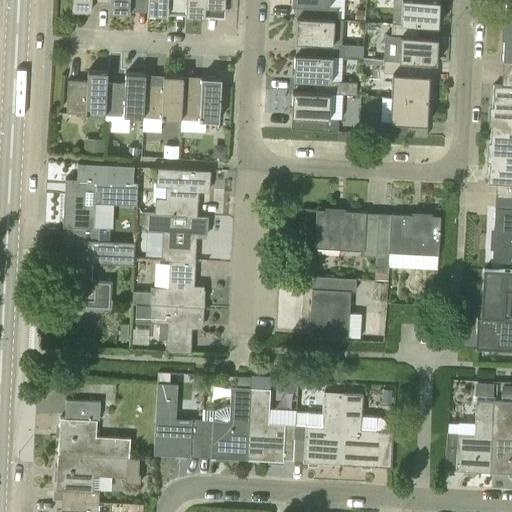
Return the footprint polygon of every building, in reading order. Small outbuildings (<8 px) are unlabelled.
[(72,0),(72,8),(91,9),(91,0),(72,0)] [(110,0),(110,10),(129,11),(129,0),(148,1),(147,0),(110,0)] [(147,11),(147,12),(167,14),(168,2),(184,4),(186,4),(185,0),(147,0),(148,1),(147,11)] [(185,0),(186,4),(184,4),(184,14),(204,16),(205,5),(224,6),(224,0),(185,0)] [(291,0),(291,4),(300,5),(300,17),(334,19),(337,19),(338,6),(344,6),(344,0),(291,0)] [(402,0),(401,23),(418,24),(438,25),(439,0),(402,0)] [(366,9),(357,9),(357,19),(365,20),(366,9)] [(503,39),(502,60),(507,61),(506,73),(511,73),(511,11),(505,11),(505,19),(504,39),(503,39)] [(296,17),(295,42),(305,42),(305,54),(332,56),(332,55),(363,57),(363,44),(340,43),(333,43),(334,19),(300,17),(296,17)] [(385,34),(384,59),(416,61),(436,62),(437,37),(418,36),(418,24),(401,23),(391,22),(390,35),(385,34)] [(294,54),(293,79),(313,80),(312,92),(330,93),(341,94),(357,94),(358,82),(331,81),(332,56),(305,54),(294,54)] [(384,59),(383,72),(393,73),(392,97),(427,99),(428,74),(416,74),(416,61),(384,59)] [(105,81),(106,71),(87,70),(86,80),(67,79),(65,111),(103,113),(105,81)] [(143,83),(144,83),(144,73),(124,72),(124,82),(105,81),(103,113),(142,115),(143,83)] [(491,126),(490,133),(511,134),(511,73),(506,73),(506,85),(501,85),(493,84),(492,105),(491,126)] [(143,115),(143,130),(160,131),(161,117),(181,118),(183,85),(184,75),(164,74),(163,84),(145,83),(143,115)] [(181,118),(181,130),(203,132),(204,119),(218,120),(221,77),(201,76),(201,86),(183,85),(181,118)] [(294,91),(292,116),(312,117),(311,129),(336,131),(337,119),(329,118),(330,93),(312,92),(294,91)] [(381,120),(380,133),(405,134),(406,121),(426,122),(427,99),(392,97),(390,121),(381,120)] [(489,162),(487,182),(496,182),(500,183),(500,196),(511,196),(511,134),(490,133),(490,141),(489,162)] [(104,138),(84,137),(83,152),(103,153),(104,138)] [(179,145),(163,144),(163,156),(178,157),(179,145)] [(226,144),(219,144),(213,149),(213,156),(225,157),(226,144)] [(137,146),(128,146),(127,155),(137,155),(137,146)] [(64,178),(62,226),(66,226),(65,237),(96,239),(97,226),(93,226),(94,202),(136,204),(137,181),(133,181),(134,165),(77,162),(76,178),(64,178)] [(154,200),(154,212),(196,214),(197,190),(208,191),(209,170),(156,167),(155,181),(155,185),(154,196),(154,200)] [(492,248),(491,257),(511,257),(511,196),(500,196),(499,208),(494,208),(493,228),(494,228),(493,248),(492,248)] [(376,256),(378,212),(343,210),(343,211),(323,210),(323,209),(315,208),(312,247),(360,250),(360,255),(376,256)] [(146,224),(146,212),(137,211),(136,224),(146,224)] [(196,214),(153,212),(146,212),(145,230),(153,230),(153,231),(163,231),(162,259),(168,259),(194,260),(195,237),(206,237),(207,215),(196,214)] [(378,212),(376,256),(379,256),(379,260),(376,260),(375,277),(386,278),(388,252),(436,254),(438,216),(430,215),(430,216),(410,215),(410,214),(378,212)] [(104,287),(94,286),(89,286),(90,262),(132,263),(134,241),(96,239),(65,237),(61,237),(59,285),(63,285),(62,298),(93,300),(97,300),(99,303),(103,303),(105,301),(106,290),(104,287)] [(133,289),(133,302),(137,302),(149,303),(202,306),(203,285),(192,285),(194,260),(170,259),(170,262),(168,287),(150,286),(150,290),(133,289)] [(511,290),(511,270),(484,268),(482,316),(477,317),(476,348),(511,350),(511,317),(504,317),(506,290),(511,290)] [(309,328),(308,337),(347,339),(347,335),(361,336),(362,312),(349,311),(350,290),(355,290),(356,278),(317,275),(316,288),(311,288),(310,309),(309,328)] [(137,302),(136,321),(148,321),(159,322),(158,337),(166,337),(166,350),(189,351),(190,327),(202,327),(202,306),(149,303),(137,302)] [(120,323),(119,339),(127,340),(128,323),(120,323)] [(202,419),(200,454),(210,455),(210,457),(247,459),(251,387),(251,377),(237,376),(237,386),(231,386),(230,405),(227,405),(216,409),(203,408),(202,419)] [(251,377),(251,387),(260,388),(261,377),(251,377)] [(478,381),(475,381),(475,394),(476,394),(494,395),(494,382),(478,381)] [(200,454),(202,419),(175,418),(177,383),(156,382),(153,453),(189,455),(189,454),(200,454)] [(502,401),(511,401),(511,385),(502,385),(502,401)] [(293,459),(297,408),(268,406),(269,388),(260,388),(251,387),(247,459),(281,461),(281,459),(293,459)] [(392,388),(383,387),(382,400),(391,400),(392,388)] [(339,464),(343,392),(323,392),(323,410),(297,408),(293,459),(303,460),(302,462),(339,464)] [(343,392),(339,464),(390,466),(392,429),(387,429),(388,425),(386,421),(384,418),(381,416),(377,415),(361,414),(362,393),(343,392)] [(59,417),(57,453),(128,457),(129,437),(95,436),(96,419),(99,419),(100,400),(64,398),(63,417),(59,417)] [(446,447),(445,468),(456,468),(456,470),(490,471),(494,400),(476,400),(474,422),(474,434),(447,432),(446,446),(446,447)] [(494,400),(490,471),(491,472),(511,472),(511,401),(502,401),(495,401),(494,400)] [(57,453),(55,489),(61,489),(60,499),(98,501),(98,491),(99,476),(127,477),(127,481),(140,481),(140,473),(139,473),(139,457),(128,457),(57,453)] [(97,511),(98,501),(60,499),(59,511),(97,511)]
